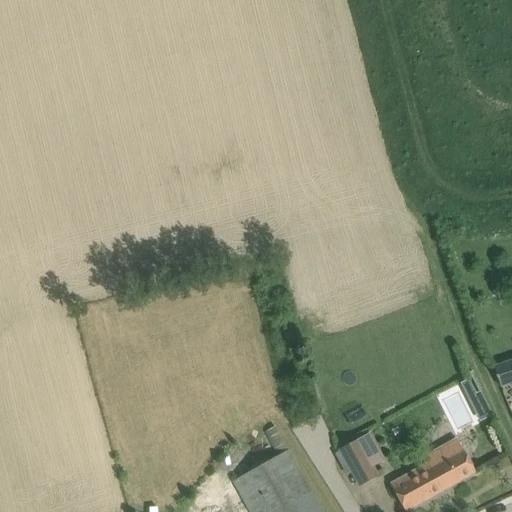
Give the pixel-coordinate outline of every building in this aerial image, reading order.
[(502,389),(511,384),(511,362),(494,369),(502,389)] [(477,396),(472,383),(465,386),(470,398),(477,396)] [(347,465),(378,448),(371,436),(340,452),(347,465)] [(429,464),(391,487),(405,511),(475,472),(456,439),(425,457),(429,464)] [(321,511),(312,495),(289,452),(233,482),(248,511),(321,511)]
